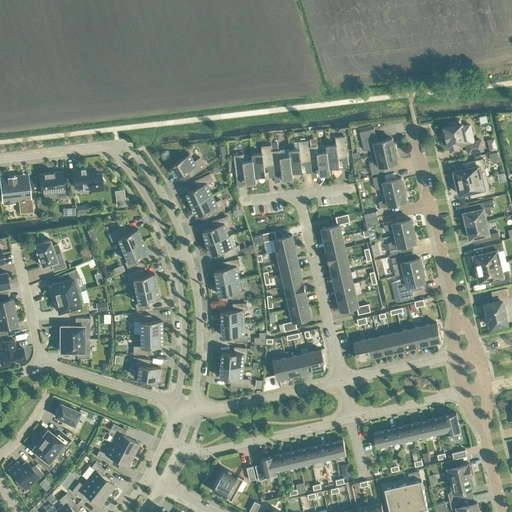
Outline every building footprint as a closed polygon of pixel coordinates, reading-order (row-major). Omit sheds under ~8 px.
[(486,114),(479,116),(480,123),(488,121),(486,114)] [(458,147),(457,142),(462,141),(466,143),(468,152),(483,149),(480,139),(474,141),(470,124),(462,126),(462,123),(444,127),(446,132),(445,132),(446,139),(447,138),(448,144),(449,144),(451,149),(458,147)] [(373,149),(374,154),(396,149),(395,142),(393,143),(392,137),(377,141),(374,127),(359,131),(364,150),(373,149)] [(326,145),(327,151),(329,167),(330,167),(339,166),(338,158),(347,157),(345,135),(335,136),(336,144),(326,145)] [(496,144),(495,137),(487,139),(489,146),(496,144)] [(289,149),(290,155),(292,172),(293,171),(302,170),(301,162),(309,161),(310,161),(308,145),(308,139),(298,141),(299,148),(289,149)] [(252,154),(253,160),(255,176),(256,176),(265,175),(264,166),(272,166),(273,165),(271,150),(271,144),(261,145),(262,152),(252,154)] [(311,145),(308,145),(310,161),(309,161),(310,167),(319,166),(320,174),(330,173),(330,167),(329,167),(327,151),(318,152),(317,144),(311,145)] [(227,158),(225,145),(219,146),(221,162),(227,158)] [(280,149),(271,150),(273,165),(272,166),(273,172),(282,170),(283,179),(293,177),(293,171),(292,172),(290,155),(281,156),(280,149)] [(396,149),(374,154),(376,159),(369,162),(372,174),(384,171),(383,165),(397,162),(396,156),(398,156),(396,149)] [(171,165),(178,176),(188,170),(191,176),(206,166),(200,156),(194,160),(189,153),(171,165)] [(253,160),(244,161),(243,153),(234,154),(236,176),(245,175),(246,183),(256,182),(256,176),(255,176),(253,160)] [(452,177),(453,183),(486,175),(482,157),(466,161),(468,167),(453,170),(455,176),(452,177)] [(93,167),(72,169),(74,187),(89,185),(89,190),(102,189),(101,183),(105,181),(100,175),(100,173),(94,174),(93,167)] [(62,170),(38,173),(40,191),(49,190),(49,192),(57,191),(57,197),(65,196),(62,170)] [(186,191),(192,203),(212,193),(207,183),(214,180),(210,172),(194,180),(197,186),(186,191)] [(9,176),(0,177),(0,180),(2,193),(3,200),(4,200),(4,203),(13,202),(13,199),(24,198),(26,212),(33,211),(31,198),(29,198),(27,174),(13,176),(9,177),(9,176)] [(382,188),(383,193),(405,188),(404,181),(402,182),(401,176),(386,180),(385,174),(372,177),(375,188),(382,188)] [(486,175),(453,183),(455,189),(458,188),(459,194),(473,190),(475,196),(491,193),(486,175)] [(405,188),(383,193),(385,198),(378,201),(379,207),(406,201),(405,195),(407,195),(405,188)] [(212,193),(192,203),(197,215),(208,210),(211,215),(225,209),(222,202),(217,204),(212,193)] [(463,211),(466,225),(487,220),(485,212),(491,210),(489,206),(494,205),(493,198),(473,203),(475,209),(463,211)] [(364,213),(365,219),(377,216),(376,210),(364,213)] [(322,227),(324,239),(342,235),(339,223),(350,221),(348,213),(335,216),(337,223),(322,227)] [(203,229),(207,241),(228,235),(226,227),(231,225),(227,215),(212,220),(214,226),(203,229)] [(377,216),(365,219),(367,225),(379,223),(377,216)] [(392,230),(393,234),(415,229),(413,223),(412,223),(410,218),(383,224),(385,230),(392,230)] [(487,220),(466,225),(469,238),(481,235),(482,241),(499,237),(498,231),(490,233),(487,220)] [(117,238),(122,249),(142,240),(137,228),(127,232),(124,226),(107,233),(111,241),(117,238)] [(415,229),(393,234),(394,239),(388,242),(390,254),(403,251),(401,245),(416,242),(415,236),(416,236),(415,229)] [(274,238),(277,250),(295,246),(292,234),(276,237),(275,230),(262,233),(264,241),(274,238)] [(228,235),(207,241),(211,254),(222,250),(224,257),(241,251),(239,244),(232,246),(228,235)] [(324,239),(327,251),(345,247),(342,235),(324,239)] [(36,251),(36,253),(37,253),(38,256),(37,256),(38,258),(39,258),(41,264),(41,265),(42,265),(51,262),(53,269),(53,270),(54,269),(64,266),(65,266),(65,265),(64,265),(57,243),(51,245),(49,239),(50,239),(49,238),(49,239),(35,244),(35,243),(34,244),(36,251)] [(142,240),(122,249),(127,260),(124,261),(127,267),(139,262),(137,256),(147,252),(142,240)] [(473,261),(474,268),(500,262),(498,250),(504,249),(502,241),(483,245),(485,251),(473,254),(474,261),(473,261)] [(277,250),(280,262),(297,258),(295,246),(277,250)] [(327,251),(330,262),(347,258),(345,247),(327,251)] [(401,269),(402,273),(424,268),(422,262),(421,262),(419,257),(405,260),(403,254),(391,257),(394,269),(401,269)] [(215,269),(217,281),(239,277),(237,265),(240,265),(238,258),(225,260),(226,267),(215,269)] [(280,262),(282,273),(300,269),(297,258),(280,262)] [(330,262),(332,274),(350,270),(347,258),(330,262)] [(500,262),(474,268),(476,275),(478,274),(479,281),(491,278),(492,284),(511,280),(508,269),(502,271),(500,262)] [(53,292),(54,297),(79,290),(76,277),(79,276),(75,267),(60,274),(61,280),(51,283),(51,285),(49,285),(51,292),(53,292)] [(424,268),(402,273),(403,278),(397,281),(399,293),(412,290),(410,284),(425,281),(424,276),(425,275),(424,268)] [(133,282),(134,290),(156,285),(154,273),(142,275),(141,269),(126,272),(128,283),(133,282)] [(282,273),(285,285),(303,281),(300,269),(282,273)] [(332,274),(335,286),(353,282),(350,270),(332,274)] [(239,277),(217,281),(220,294),(231,292),(232,298),(245,296),(244,289),(241,290),(239,277)] [(285,285),(288,297),(305,293),(303,281),(285,285)] [(335,286),(338,298),(356,294),(353,282),(335,286)] [(156,285),(134,290),(137,302),(134,303),(136,310),(149,307),(148,300),(159,298),(156,285)] [(485,303),(487,310),(486,310),(488,318),(489,318),(491,327),(507,323),(502,300),(508,298),(506,287),(492,291),(494,301),(485,303)] [(79,290),(54,297),(56,302),(53,302),(55,309),(58,309),(58,310),(68,308),(69,314),(88,311),(86,302),(83,303),(79,290)] [(288,297),(290,309),(308,305),(305,293),(288,297)] [(356,294),(338,298),(341,310),(356,306),(358,313),(370,311),(369,303),(358,305),(356,294)] [(0,313),(14,310),(11,297),(1,299),(0,298),(0,313)] [(107,309),(106,301),(95,302),(96,311),(107,309)] [(221,310),(222,322),(244,321),(244,309),(246,309),(246,302),(233,302),(233,309),(221,310)] [(308,305),(290,309),(293,320),(283,323),(285,330),(297,328),(295,320),(311,317),(308,305)] [(14,310),(0,313),(0,334),(7,333),(5,325),(17,323),(14,310)] [(162,333),(162,320),(150,320),(150,314),(132,314),(132,320),(133,333),(139,333),(162,333)] [(60,325),(60,338),(89,338),(89,317),(75,317),(74,325),(60,325)] [(244,321),(222,322),(222,335),(234,335),(234,341),(248,340),(248,334),(245,334),(244,321)] [(437,322),(425,325),(429,342),(441,339),(437,322)] [(425,325),(413,327),(417,345),(429,342),(425,325)] [(413,327),(401,330),(405,348),(417,345),(413,327)] [(401,330),(389,333),(394,350),(405,348),(401,330)] [(162,333),(139,333),(140,345),(132,345),(133,353),(151,353),(150,346),(162,346),(162,333)] [(389,333),(378,335),(382,353),(394,350),(389,333)] [(378,335),(366,338),(370,356),(382,353),(378,335)] [(0,351),(0,359),(1,365),(9,363),(18,361),(25,359),(22,347),(15,348),(13,338),(0,340),(0,341),(2,351),(0,351)] [(89,338),(60,338),(60,343),(58,343),(58,349),(60,349),(60,351),(76,351),(76,357),(89,357),(89,338)] [(370,356),(366,338),(354,341),(358,359),(370,356)] [(222,351),(221,364),(243,366),(244,353),(247,353),(248,347),(234,346),(234,352),(222,351)] [(321,348),(309,351),(313,369),(325,366),(321,348)] [(309,351),(297,354),(301,372),(313,369),(309,351)] [(297,354),(286,357),(290,374),(301,372),(297,354)] [(160,367),(148,365),(149,359),(136,357),(135,363),(138,364),(136,377),(158,380),(160,367)] [(290,374),(286,357),(274,359),(278,377),(290,374)] [(243,366),(221,364),(220,377),(231,378),(231,385),(249,386),(249,378),(242,377),(243,366)] [(262,389),(263,379),(256,378),(254,388),(262,389)] [(63,426),(77,432),(81,421),(76,419),(79,411),(60,402),(54,415),(66,420),(63,426)] [(443,415),(444,415),(448,430),(447,430),(448,436),(461,433),(456,412),(443,415)] [(444,415),(432,418),(436,433),(447,430),(448,430),(444,415)] [(432,418),(421,420),(424,436),(436,433),(432,418)] [(421,420),(409,423),(413,438),(424,436),(421,420)] [(114,436),(111,442),(133,454),(139,443),(123,434),(126,429),(113,422),(107,432),(114,436)] [(409,423),(397,426),(401,441),(413,438),(409,423)] [(397,426),(386,429),(389,444),(401,441),(397,426)] [(42,434),(39,438),(57,452),(57,453),(58,454),(70,438),(60,430),(56,435),(47,429),(47,428),(46,428),(46,429),(45,430),(44,428),(40,433),(42,434)] [(389,444),(386,429),(373,431),(377,447),(389,444)] [(57,452),(39,438),(36,442),(34,440),(30,445),(32,447),(31,447),(31,448),(31,449),(32,449),(40,455),(36,461),(47,469),(52,463),(50,462),(57,453),(57,452)] [(343,439),(331,441),(334,456),(347,454),(343,439)] [(331,441),(319,444),(323,459),(334,456),(331,441)] [(133,454),(111,442),(105,453),(98,449),(95,455),(109,462),(111,457),(127,465),(133,454)] [(319,444),(308,447),(311,462),(323,459),(319,444)] [(308,447),(296,449),(299,465),(311,462),(308,447)] [(296,449),(284,452),(288,467),(299,465),(296,449)] [(452,452),(453,458),(467,455),(465,449),(452,452)] [(284,452),(273,455),(272,455),(276,470),(288,467),(284,452)] [(272,455),(273,455),(273,454),(260,457),(261,463),(255,464),(259,479),(278,475),(276,470),(272,455)] [(447,473),(448,479),(448,480),(471,475),(472,475),(471,473),(473,473),(471,464),(469,464),(469,462),(455,466),(453,458),(441,461),(444,474),(447,473)] [(17,461),(8,468),(16,476),(13,478),(19,487),(27,483),(28,484),(29,485),(39,476),(39,475),(43,473),(35,464),(31,467),(29,464),(24,468),(17,461)] [(94,469),(87,479),(106,494),(114,484),(101,473),(104,469),(94,461),(90,466),(94,469)] [(246,466),(249,479),(256,478),(253,465),(246,466)] [(221,471),(217,478),(238,489),(244,478),(224,468),(222,471),(221,471)] [(420,476),(419,470),(409,473),(410,479),(420,476)] [(448,493),(450,500),(462,497),(460,490),(474,487),(471,475),(448,480),(448,479),(447,480),(450,492),(448,493)] [(238,489),(217,478),(213,485),(215,486),(212,490),(232,500),(238,489)] [(64,479),(60,483),(65,487),(69,483),(64,479)] [(106,494),(87,479),(82,484),(78,481),(71,490),(81,498),(85,493),(98,504),(106,494)] [(384,487),(390,511),(415,511),(415,510),(428,507),(421,479),(384,487)] [(63,504),(56,510),(58,511),(74,511),(71,507),(76,504),(66,492),(58,498),(63,504)] [(455,511),(479,511),(477,502),(464,505),(462,497),(450,500),(451,508),(454,507),(455,511)] [(249,510),(252,511),(255,511),(260,503),(255,500),(249,510)] [(383,511),(381,502),(369,505),(370,511),(383,511)]
